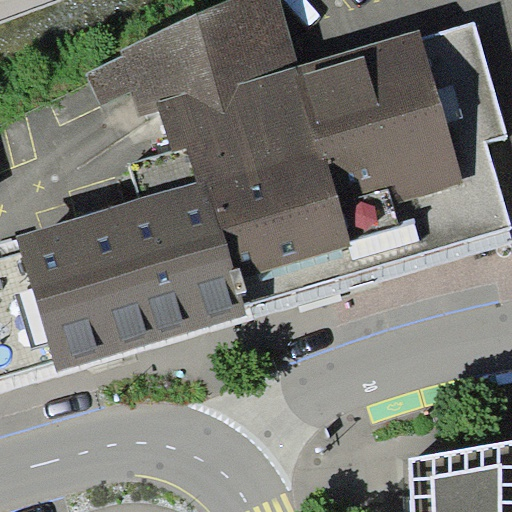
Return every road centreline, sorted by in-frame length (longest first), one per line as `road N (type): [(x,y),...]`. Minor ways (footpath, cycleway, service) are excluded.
road 1 (residential): [(511,332),(451,339),(240,420),(209,457)]
road 2 (unclassified): [(209,457),(106,443),(0,477)]
